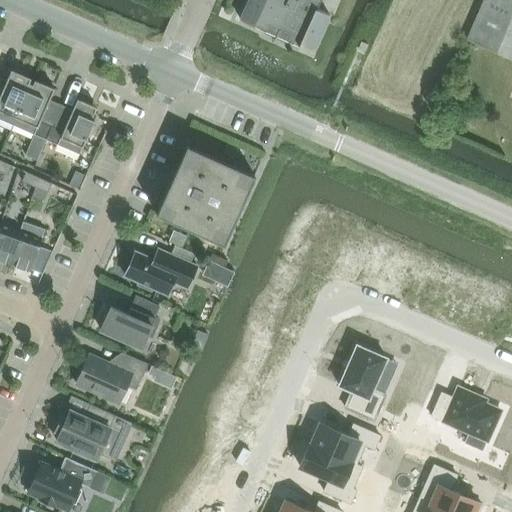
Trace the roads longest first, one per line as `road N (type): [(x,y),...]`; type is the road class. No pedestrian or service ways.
road 1 (residential): [(511,369),(336,291),(237,511)]
road 2 (unclassified): [(511,220),(172,71)]
road 3 (residential): [(59,335),(172,71)]
road 4 (residential): [(172,71),(4,0)]
road 5 (residential): [(0,466),(59,335)]
